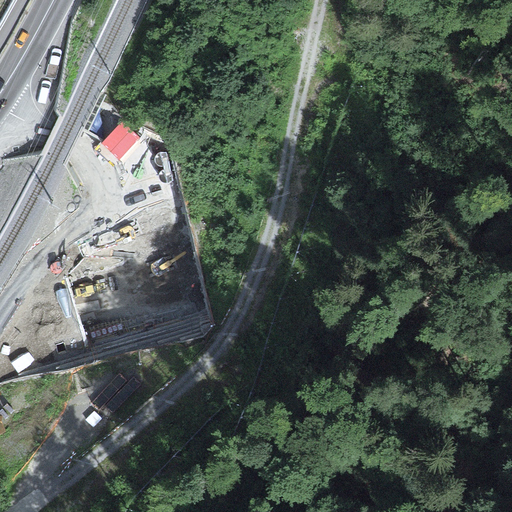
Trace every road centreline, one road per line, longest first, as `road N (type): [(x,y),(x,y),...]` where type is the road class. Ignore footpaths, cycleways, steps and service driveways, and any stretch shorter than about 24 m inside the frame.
road 1 (track): [(25,511),(116,449),(220,349),(262,269),(323,0)]
road 2 (trunk): [(0,335),(204,277),(511,232)]
road 3 (track): [(0,213),(32,233),(49,266),(0,351)]
